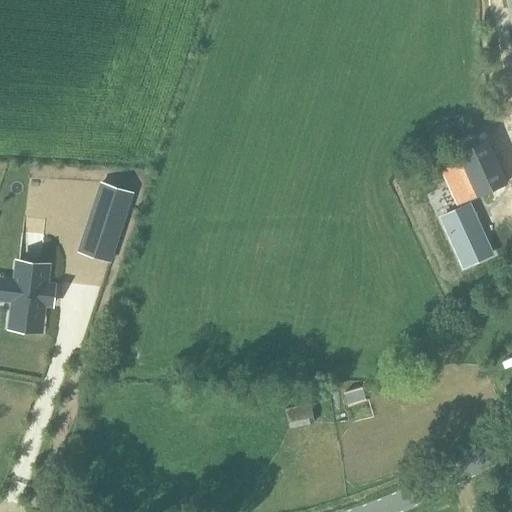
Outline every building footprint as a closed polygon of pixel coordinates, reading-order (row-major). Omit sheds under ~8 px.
[(111,153),(79,255),(120,269),(151,168),(111,153)] [(441,173),(454,201),(498,181),(484,153),(441,173)] [(469,204),(441,217),(464,266),(492,253),(469,204)] [(42,320),(43,304),(48,304),(50,286),(45,285),(47,269),(18,265),(16,282),(4,280),(2,299),(14,300),(12,317),(42,320)] [(349,405),(365,400),(361,387),(345,392),(349,405)] [(315,423),(311,403),(286,408),(290,428),(315,423)]
